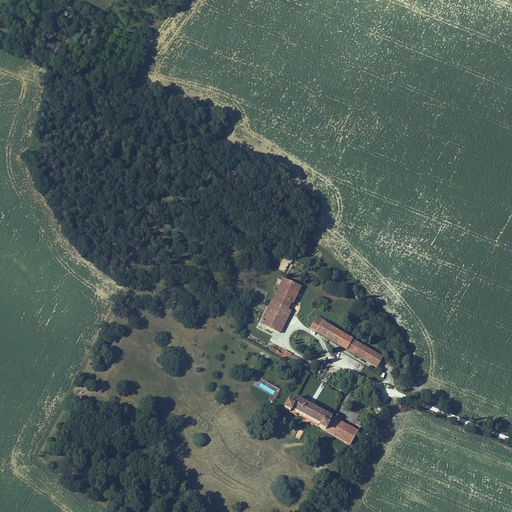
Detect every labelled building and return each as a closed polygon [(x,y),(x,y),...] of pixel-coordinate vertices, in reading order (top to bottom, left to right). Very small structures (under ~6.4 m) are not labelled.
[(259,328),(260,328),(278,335),(288,312),(285,311),(288,304),(290,305),(297,289),(281,282),(271,304),(269,304),(260,326),(259,328)] [(324,320),(318,316),(311,326),(377,367),(382,359),(322,322),(324,320)] [(271,349),(269,353),(280,360),(282,356),(271,349)] [(282,356),(280,360),(309,376),(312,371),(283,354),(282,356)] [(286,416),(314,432),(315,430),(338,444),(345,432),(321,417),(290,399),(286,405),(285,404),(280,411),(287,414),(286,416)] [(294,437),(299,439),(303,431),(298,429),(294,437)] [(352,436),(345,432),(338,444),(345,448),(352,436)]
